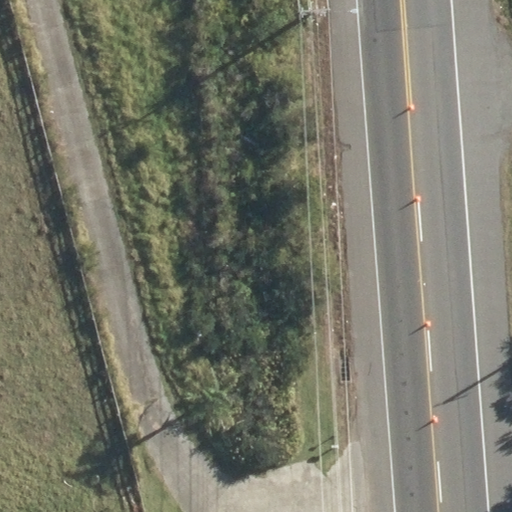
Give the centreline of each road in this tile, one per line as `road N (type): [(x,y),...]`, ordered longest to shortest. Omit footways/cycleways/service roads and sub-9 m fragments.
road 1 (track): [(283,511),(250,511),(214,496),(164,437),(107,256),(43,0)]
road 2 (secondary): [(452,511),(412,0)]
road 3 (track): [(451,503),(318,511)]
